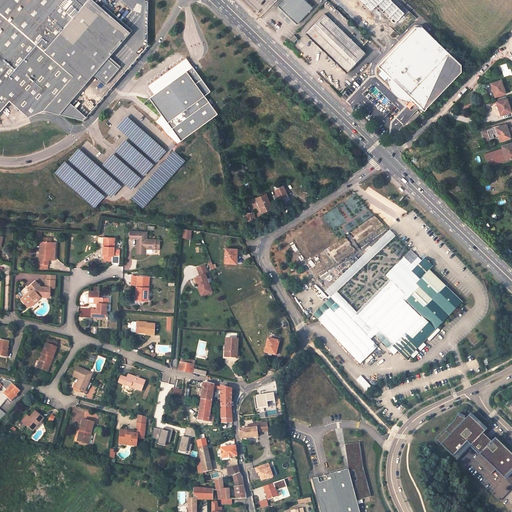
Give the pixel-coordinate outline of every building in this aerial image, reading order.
[(67,100),(93,73),(104,84),(119,68),(108,57),(131,32),(99,2),(96,0),(0,0),(0,102),(7,95),(25,111),(44,105),(57,111),(67,100)] [(284,0),(280,5),(299,23),(315,6),(308,0),(284,0)] [(308,31),(349,71),(367,52),(326,13),(308,31)] [(425,108),(434,99),(463,70),(463,62),(425,25),(417,26),(380,63),(392,76),(393,78),(395,82),(397,85),(400,89),(403,91),(406,93),(410,95),(413,96),(425,108)] [(155,93),(193,66),(191,63),(187,58),(150,85),(155,93)] [(180,141),(217,113),(204,95),(210,91),(193,66),(155,93),(149,98),(161,115),(180,141)] [(494,84),(493,84),(496,93),(506,90),(502,76),(493,79),(494,84)] [(511,107),(508,95),(498,98),(500,107),(502,106),(503,111),(511,108),(511,107)] [(57,111),(80,121),(83,117),(67,100),(57,111)] [(125,115),(114,127),(155,163),(165,151),(125,115)] [(177,143),(180,141),(161,115),(155,122),(161,128),(165,134),(177,143)] [(497,129),(500,138),(511,135),(506,121),(497,124),(483,128),(486,136),(495,134),(494,130),(497,129)] [(123,139),(113,150),(142,176),(153,164),(123,139)] [(511,155),(511,139),(502,143),(505,152),(506,152),(507,157),(511,155)] [(67,159),(110,198),(120,186),(77,148),(67,159)] [(172,150),(129,198),(141,208),(184,161),(172,150)] [(111,153),(100,164),(130,190),(140,179),(111,153)] [(53,173),(93,208),(103,196),(63,161),(53,173)] [(277,186),(275,186),(278,198),(282,197),(283,200),(288,198),(287,193),(286,194),(283,184),(281,184),(280,182),(277,183),(277,186)] [(267,194),(257,198),(261,213),(272,209),(267,194)] [(247,208),(244,208),(242,209),(242,211),(239,212),(241,214),(242,215),(244,215),(245,219),(254,217),(252,209),(247,210),(247,208)] [(191,239),(193,230),(185,228),(184,237),(191,239)] [(131,231),(130,238),(138,238),(138,239),(137,253),(146,254),(146,249),(155,249),(156,240),(147,239),(147,232),(138,231),(131,231)] [(57,238),(41,237),(40,259),(49,260),(49,256),(56,256),(57,238)] [(114,256),(115,238),(106,237),(105,247),(103,247),(103,255),(104,255),(104,259),(112,259),(112,256),(114,256)] [(237,249),(226,249),(226,263),(237,263),(237,254),(237,249)] [(463,302),(429,270),(433,267),(424,258),(411,271),(420,280),(416,284),(419,288),(407,301),(422,316),(393,346),(407,359),(463,302)] [(208,273),(205,264),(197,267),(201,276),(195,278),(198,286),(201,285),(203,291),(206,292),(212,289),(206,274),(208,273)] [(149,278),(138,277),(137,297),(143,297),(143,300),(148,301),(149,278)] [(55,280),(46,280),(45,287),(50,287),(55,288),(55,280)] [(42,287),(37,282),(30,288),(32,290),(22,298),(26,303),(27,302),(30,306),(41,297),(50,297),(50,287),(45,287),(42,287)] [(203,291),(201,285),(198,286),(202,296),(213,292),(212,289),(206,292),(203,291)] [(100,295),(89,295),(89,302),(98,303),(99,297),(100,295)] [(95,317),(106,317),(107,304),(108,304),(109,298),(99,297),(98,303),(98,309),(96,309),(93,309),(92,316),(95,317)] [(146,323),(137,322),(133,322),(132,323),(131,332),(132,333),(137,333),(137,331),(145,332),(145,334),(145,335),(154,336),(155,325),(146,325),(146,323)] [(0,355),(6,357),(9,342),(0,339),(0,355)] [(239,340),(227,339),(225,357),(236,357),(237,346),(238,346),(239,340)] [(280,341),(269,339),(265,352),(269,353),(268,355),(272,356),(273,354),(276,355),(280,341)] [(57,347),(45,343),(42,352),(44,352),(41,361),(50,364),(57,347)] [(194,365),(181,362),(179,370),(193,373),(194,365)] [(85,391),(92,372),(76,366),(73,376),(79,378),(75,388),(85,391)] [(146,382),(129,375),(128,378),(121,376),(119,382),(125,385),(126,384),(132,386),(131,387),(142,392),(146,382)] [(197,382),(196,388),(203,390),(198,420),(213,422),(214,415),(210,414),(211,400),(214,385),(197,382)] [(20,390),(12,383),(3,393),(11,400),(20,390)] [(232,389),(221,387),(221,389),(221,401),(221,407),(231,407),(232,389)] [(259,408),(270,406),(269,401),(278,399),(276,391),(257,395),(259,408)] [(230,422),(230,420),(232,420),(231,407),(221,407),(222,424),(226,424),(226,422),(230,422)] [(44,418),(35,411),(30,418),(31,419),(26,425),(33,431),(44,418)] [(486,432),(470,417),(444,444),(455,455),(466,443),(504,480),(511,471),(511,456),(494,439),(489,444),(482,437),(486,432)] [(94,422),(83,419),(81,430),(82,430),(80,441),(89,443),(94,422)] [(263,420),(250,422),(250,426),(253,425),(254,429),(264,428),(263,420)] [(145,424),(137,423),(136,428),(138,428),(137,434),(128,432),(128,430),(121,429),(119,440),(126,441),(125,444),(136,445),(137,437),(143,438),(145,424)] [(238,436),(239,436),(255,433),(254,429),(253,425),(250,426),(245,426),(238,427),(237,427),(238,436)] [(167,441),(170,442),(173,431),(155,426),(152,438),(159,439),(158,443),(166,445),(167,441)] [(186,435),(195,436),(196,429),(187,428),(186,435)] [(183,436),(181,451),(188,451),(190,437),(183,436)] [(207,446),(205,439),(197,441),(198,447),(207,446)] [(359,444),(345,446),(347,471),(355,501),(368,497),(359,444)] [(204,472),(212,471),(207,446),(198,447),(201,462),(204,472)] [(235,446),(221,448),(222,452),(219,453),(220,455),(222,455),(223,459),(236,456),(237,456),(235,446)] [(271,462),(256,467),(261,481),(276,476),(271,462)] [(242,477),(239,472),(238,466),(227,469),(228,477),(233,477),(236,488),(235,488),(236,499),(241,499),(244,498),(246,498),(242,477)] [(347,471),(311,481),(319,511),(358,511),(355,501),(347,471)] [(218,490),(219,500),(222,500),(230,499),(229,489),(223,490),(222,479),(213,481),(213,490),(218,490)] [(265,485),(269,499),(281,496),(279,490),(288,487),(286,479),(265,485)] [(212,500),(213,500),(213,490),(194,488),(194,499),(189,499),(188,511),(196,511),(197,499),(212,500)] [(218,508),(217,502),(213,502),(212,511),(222,511),(222,508),(218,508)]
